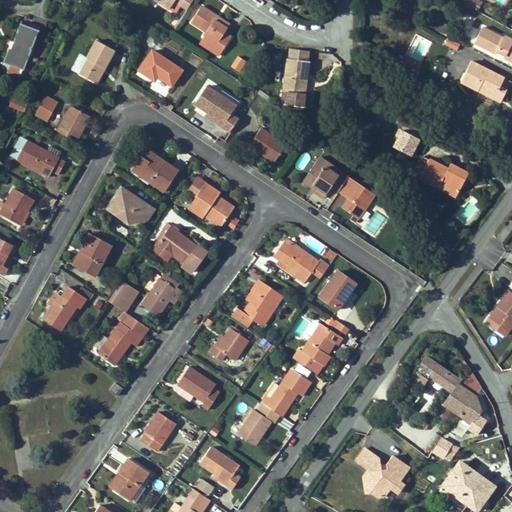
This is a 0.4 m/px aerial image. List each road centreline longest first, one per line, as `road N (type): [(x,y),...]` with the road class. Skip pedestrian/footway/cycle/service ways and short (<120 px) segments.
road 1 (residential): [(243,511),(408,282),(273,196)]
road 2 (residential): [(273,196),(149,110),(117,118),(0,332)]
road 3 (residential): [(48,511),(273,196)]
road 4 (tertiary): [(282,511),(434,302)]
road 5 (residential): [(511,431),(502,398),(434,302)]
road 6 (residential): [(350,0),(349,33),(298,30),(250,0)]
road 7 (tertiary): [(434,302),(511,196)]
